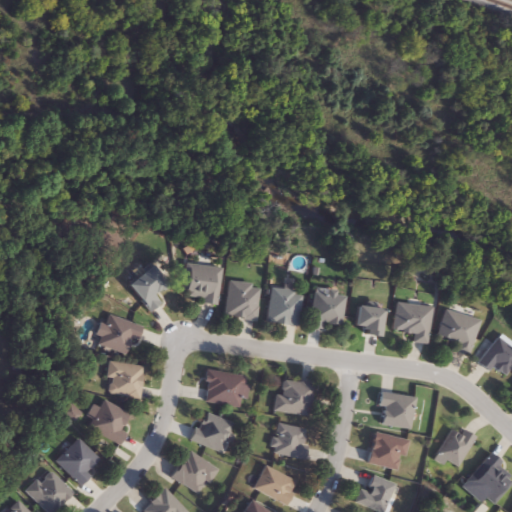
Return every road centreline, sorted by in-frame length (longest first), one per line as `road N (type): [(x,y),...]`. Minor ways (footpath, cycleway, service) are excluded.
road 1 (residential): [(181,346),(196,340),(438,373),(470,390),(511,431)]
road 2 (residential): [(93,511),(155,440),(181,346)]
road 3 (residential): [(352,362),(336,454),(315,511)]
